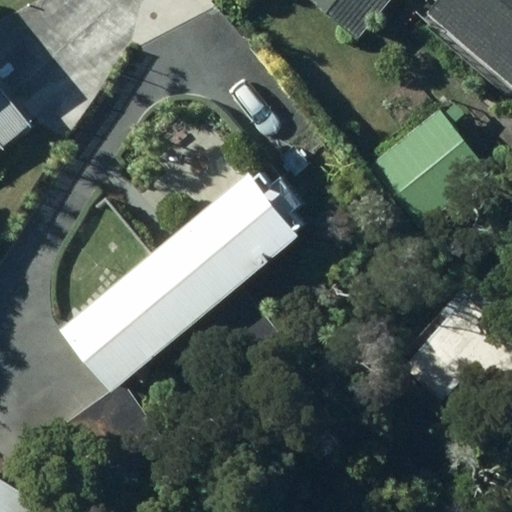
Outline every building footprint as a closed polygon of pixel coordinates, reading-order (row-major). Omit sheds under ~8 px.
[(511,0),(319,0),(369,45),(409,1),(511,94),(511,0)] [(0,159),(40,128),(13,94),(0,104),(0,159)] [(497,177),(449,115),(382,166),(430,229),(497,177)] [(270,181),(175,261),(227,323),(260,295),(322,242),(270,181)] [(131,394),(78,432),(126,501),(188,458),(143,394),(203,343),(227,323),(175,261),(84,338),(131,394)] [(227,323),(203,343),(238,385),(295,337),(260,295),(227,323)] [(511,333),(480,304),(421,369),(452,397),(477,370),(511,401),(511,333)] [(0,468),(0,511),(39,511),(48,500),(0,468)]
